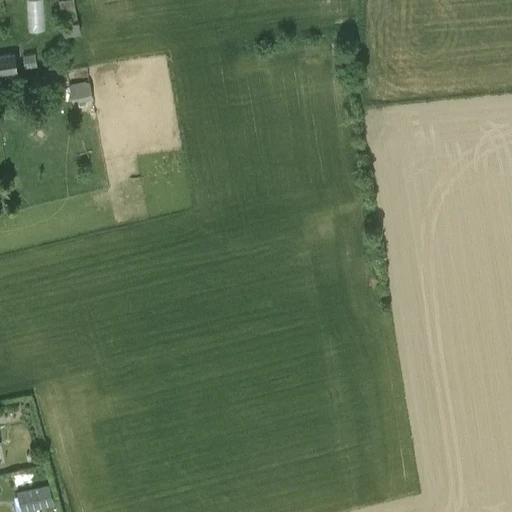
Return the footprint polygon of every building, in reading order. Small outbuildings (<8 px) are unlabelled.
[(45,30),(43,0),(29,0),(31,31),(45,30)] [(80,33),(73,0),(62,0),(58,1),(63,24),(61,24),(63,36),(80,33)] [(0,55),(0,81),(18,78),(13,53),(0,55)] [(89,81),(68,85),(71,102),(78,101),(92,99),(89,81)] [(23,511),(56,503),(50,480),(17,489),(23,511)]
